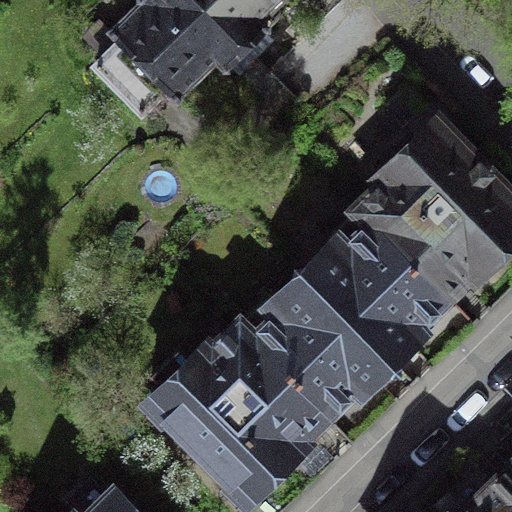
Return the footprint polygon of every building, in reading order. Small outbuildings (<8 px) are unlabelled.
[(176,96),(216,56),(226,67),(237,57),(247,47),(201,0),(142,0),(144,2),(113,33),(122,42),(97,67),(142,112),(167,87),(176,96)] [(201,0),(247,47),(263,32),(279,16),(278,9),(287,10),(295,2),(294,0),(201,0)] [(387,180),(360,206),(446,294),(458,282),(471,270),(474,274),(511,236),(511,196),(438,121),(382,175),(387,180)] [(414,326),(446,294),(360,206),(330,236),(337,243),(306,273),(390,359),(405,345),(419,331),(414,326)] [(239,325),(324,413),(356,382),(361,387),(376,373),(390,359),(306,273),(276,303),(269,296),(240,324),(240,323),(239,325)] [(324,413),(239,325),(212,351),(207,346),(151,400),(246,497),(303,441),(300,437),(312,425),(324,413)] [(511,511),(511,468),(481,496),(465,511),(511,511)] [(129,511),(109,492),(88,511),(129,511)]
